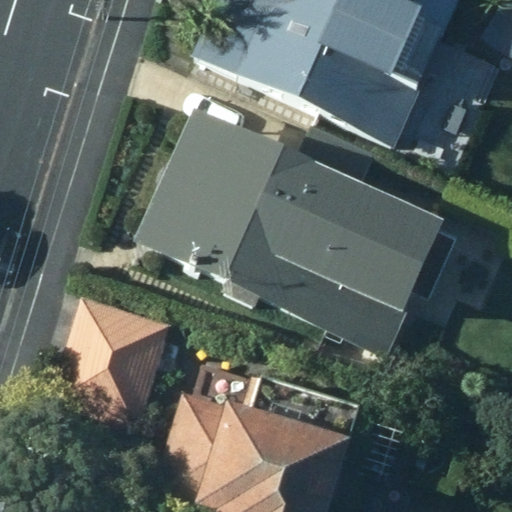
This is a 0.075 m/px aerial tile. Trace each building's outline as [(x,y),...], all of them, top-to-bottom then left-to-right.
[(216,0),(188,62),(392,149),(456,0),(216,0)] [(511,1),(511,0),(484,43),(511,61),(511,1)] [(193,115),(131,247),(384,364),(414,299),(425,304),(452,248),(433,239),(438,227),(193,115)] [(314,125),(298,159),(362,188),(377,155),(314,125)] [(511,150),(511,143),(476,128),(455,177),(494,193),(511,150)] [(137,437),(169,330),(79,303),(47,410),(137,437)] [(252,422),(184,400),(154,504),(181,511),(336,511),(365,415),(262,386),(252,422)]
